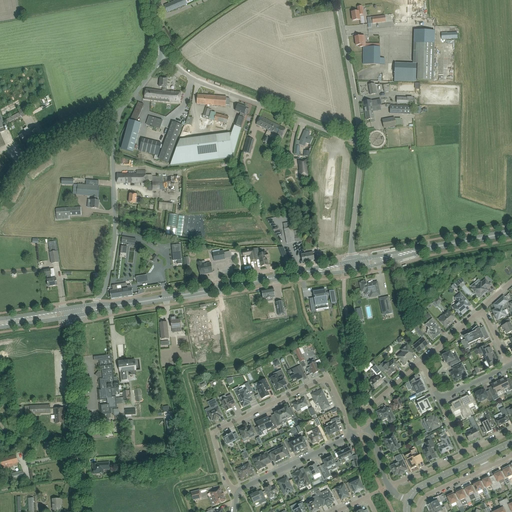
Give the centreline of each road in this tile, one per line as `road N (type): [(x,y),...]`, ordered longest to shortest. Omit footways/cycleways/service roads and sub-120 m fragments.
road 1 (secondary): [(73,316),(355,269)]
road 2 (secondary): [(353,261),(93,304)]
road 3 (residential): [(350,435),(324,379),(219,429),(223,471),(236,491)]
road 4 (unclassified): [(359,143),(195,80),(164,54)]
road 5 (unclassified): [(82,511),(73,316)]
road 6 (unclassified): [(96,300),(113,235),(119,109)]
road 7 (secondary): [(511,230),(353,261)]
road 8 (secondary): [(355,269),(511,234)]
road 9 (unclassified): [(0,191),(28,157),(119,109)]
road 10 (unclassified): [(359,143),(337,0)]
road 11 (residential): [(350,435),(236,491)]
